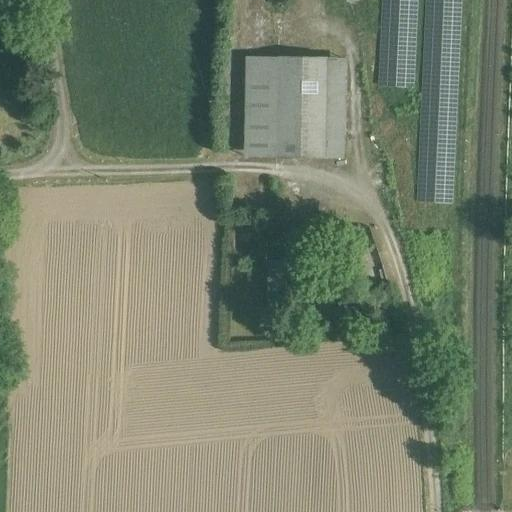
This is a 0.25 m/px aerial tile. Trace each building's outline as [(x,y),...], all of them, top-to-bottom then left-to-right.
[(280,57),(247,57),(245,157),(278,158),(280,57)] [(328,58),(280,57),(278,158),(326,158),(326,138),(328,58)] [(347,60),(328,58),(326,138),(345,138),(347,60)] [(345,138),(326,138),(326,158),(344,158),(345,138)] [(286,263),(269,262),(267,315),(284,316),(286,263)] [(390,287),(351,298),(356,314),(394,303),(390,287)]
